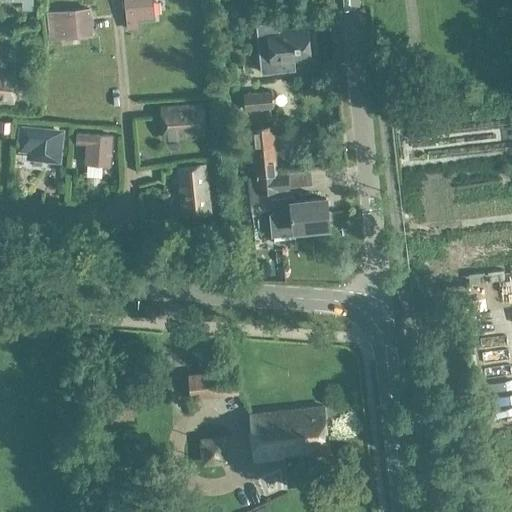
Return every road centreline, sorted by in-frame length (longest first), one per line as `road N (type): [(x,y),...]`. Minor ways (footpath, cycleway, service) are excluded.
road 1 (secondary): [(372,320),(335,301),(0,277)]
road 2 (tertiary): [(372,320),(378,293),(349,0)]
road 3 (secondary): [(405,511),(386,342),(372,320)]
